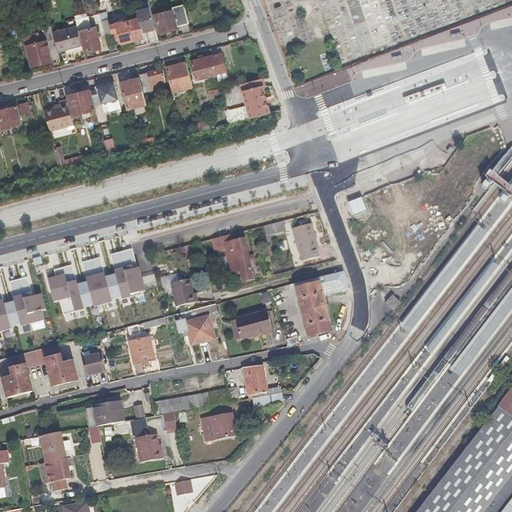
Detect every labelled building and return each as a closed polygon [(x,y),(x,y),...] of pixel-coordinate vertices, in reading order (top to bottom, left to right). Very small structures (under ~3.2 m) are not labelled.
[(138,18),(126,21),(131,40),(142,37),(141,32),(154,29),(147,1),(134,5),(138,18)] [(170,7),(171,10),(153,15),(158,33),(176,29),(176,26),(187,23),(182,3),(170,7)] [(99,14),(104,35),(111,33),(111,31),(108,32),(106,26),(110,25),(109,18),(107,18),(106,12),(99,14)] [(78,18),(80,29),(91,27),(89,17),(78,18)] [(126,21),(110,25),(106,26),(108,32),(111,31),(111,33),(113,39),(116,38),(118,44),(131,40),(126,21)] [(24,36),(32,65),(60,58),(58,50),(53,31),(51,25),(43,27),(47,40),(40,42),(38,32),(24,36)] [(78,32),(76,26),(53,31),(58,50),(81,45),(78,32)] [(96,33),(95,27),(78,32),(81,45),(83,53),(100,48),(97,37),(100,36),(99,32),(96,33)] [(228,78),(222,54),(192,62),(197,79),(216,74),(218,80),(228,78)] [(193,86),(187,62),(167,68),(173,91),(193,86)] [(168,86),(163,68),(141,74),(145,92),(168,86)] [(146,104),(139,77),(121,82),(128,108),(146,104)] [(263,84),(264,84),(262,77),(241,83),(250,117),(270,112),(263,84)] [(119,100),(115,81),(96,86),(98,96),(96,97),(97,100),(99,99),(101,105),(119,100)] [(99,121),(91,89),(66,95),(68,102),(71,115),(92,110),(94,118),(92,118),(94,123),(99,121)] [(45,110),(50,131),(74,125),(71,115),(68,102),(60,104),(60,106),(45,110)] [(19,105),(22,114),(31,112),(29,103),(19,105)] [(124,117),(120,104),(114,106),(118,119),(124,117)] [(22,123),(18,105),(0,109),(0,120),(2,129),(22,123)] [(228,123),(238,120),(237,114),(235,107),(225,110),(228,123)] [(193,132),(204,129),(202,121),(191,124),(193,132)] [(113,138),(105,140),(109,155),(117,153),(113,138)] [(67,167),(84,162),(82,155),(65,159),(67,167)] [(269,232),(278,230),(276,223),(268,225),(269,232)] [(310,224),(291,229),(297,253),(298,252),(301,262),(318,258),(315,248),(317,248),(310,224)] [(402,329),(411,336),(489,235),(479,228),(402,329)] [(210,240),(213,252),(224,250),(223,245),(221,238),(210,240)] [(223,245),(224,250),(230,276),(241,273),(243,282),(253,279),(244,240),(223,245)] [(132,249),(119,252),(131,297),(139,295),(139,293),(145,292),(144,290),(142,278),(139,268),(137,268),(132,249)] [(115,274),(110,276),(116,298),(121,297),(121,300),(131,297),(119,252),(110,255),(115,274)] [(40,257),(32,259),(34,266),(42,264),(40,257)] [(100,257),(91,260),(102,304),(111,302),(110,300),(116,298),(110,276),(105,277),(100,257)] [(87,282),(82,283),(88,305),(92,304),(93,306),(102,304),(91,260),(82,262),(87,282)] [(500,265),(494,260),(426,348),(432,352),(500,265)] [(71,265),(62,267),(70,297),(74,311),(82,309),(82,307),(88,305),(82,283),(77,284),(71,265)] [(62,267),(53,270),(55,277),(47,279),(54,302),(70,297),(62,267)] [(348,287),(342,271),(294,284),(294,286),(283,288),(287,303),(299,300),(310,336),(328,332),(333,330),(323,296),(347,289),(348,287)] [(175,282),(173,275),(161,278),(165,294),(172,292),(176,307),(196,302),(194,293),(192,293),(188,279),(175,282)] [(154,276),(148,277),(150,289),(157,288),(154,276)] [(27,277),(18,279),(30,324),(44,320),(42,310),(45,309),(41,294),(32,296),(27,277)] [(148,277),(142,278),(144,290),(150,289),(148,277)] [(14,301),(9,303),(15,326),(20,324),(21,326),(30,324),(18,279),(9,282),(14,301)] [(511,285),(451,367),(461,374),(511,307),(511,285)] [(0,288),(0,325),(2,332),(11,329),(10,327),(15,326),(9,303),(4,304),(0,288)] [(393,297),(387,305),(396,311),(401,303),(393,297)] [(266,310),(235,318),(240,337),(271,328),(266,310)] [(208,316),(186,323),(192,345),(214,338),(208,316)] [(149,335),(128,340),(134,364),(155,359),(149,335)] [(73,362),(64,365),(58,345),(8,358),(13,376),(3,379),(8,398),(32,392),(26,369),(46,363),(53,387),(78,380),(73,362)] [(82,358),(87,375),(94,373),(107,370),(102,353),(82,358)] [(479,385),(486,390),(508,361),(501,356),(479,385)] [(249,395),(268,391),(264,366),(264,365),(245,368),(245,370),(249,395)] [(237,401),(235,389),(225,391),(228,403),(237,401)] [(228,403),(225,391),(154,405),(155,417),(178,412),(228,403)] [(283,393),(253,398),(255,407),(284,402),(283,393)] [(511,393),(419,511),(484,511),(511,477),(511,393)] [(128,422),(124,401),(95,407),(98,427),(101,427),(128,422)] [(135,406),(136,418),(145,417),(144,405),(135,406)] [(237,436),(232,413),(214,417),(218,440),(237,436)] [(146,418),(130,421),(134,438),(150,434),(146,418)] [(119,428),(110,430),(111,437),(121,435),(119,428)] [(62,434),(40,438),(49,486),(70,481),(62,434)] [(163,451),(160,435),(136,440),(141,465),(167,460),(165,451),(163,451)] [(0,490),(7,489),(3,466),(10,464),(8,452),(0,453),(0,490)] [(192,494),(189,481),(175,484),(178,496),(192,494)]
